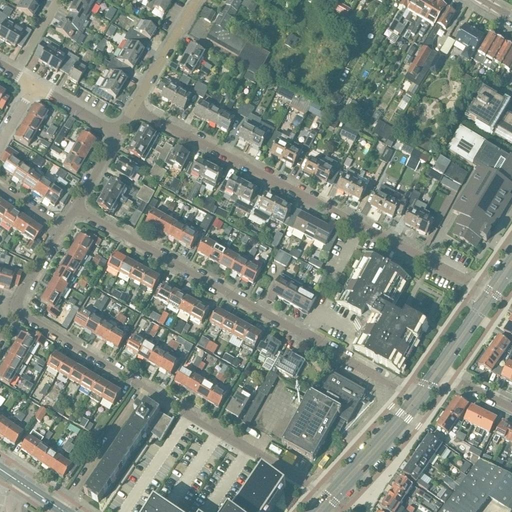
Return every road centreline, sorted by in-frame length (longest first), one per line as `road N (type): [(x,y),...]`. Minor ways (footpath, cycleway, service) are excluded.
road 1 (residential): [(61,231),(17,310),(324,496)]
road 2 (residential): [(484,293),(134,109)]
road 3 (residential): [(413,395),(75,209)]
road 4 (secondary): [(326,511),(442,374)]
road 5 (secondary): [(413,395),(324,496)]
road 6 (residential): [(197,0),(134,109)]
road 7 (secondary): [(484,293),(413,395)]
road 8 (secondary): [(442,374),(511,271)]
